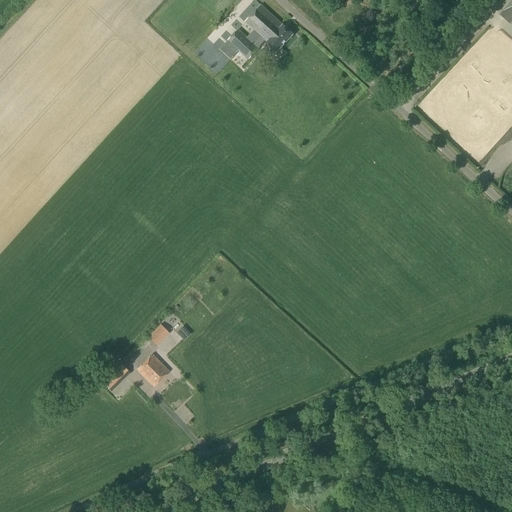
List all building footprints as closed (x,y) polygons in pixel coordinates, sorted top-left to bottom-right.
[(242,0),(223,0),(220,3),(230,14),(244,1),(242,0)] [(511,0),(499,14),(500,15),(499,15),(508,23),(509,23),(511,25),(511,0)] [(282,25),(260,5),(244,22),(276,52),(293,34),(282,25)] [(258,48),(253,43),(238,29),(227,41),(248,60),(258,48)] [(237,53),(215,77),(225,86),(247,62),(237,53)] [(164,325),(151,338),(160,347),(173,334),(164,325)] [(169,372),(152,355),(136,370),(152,388),(169,372)] [(111,392),(130,374),(120,364),(101,383),(111,392)] [(98,378),(101,382),(114,369),(110,366),(98,378)]
